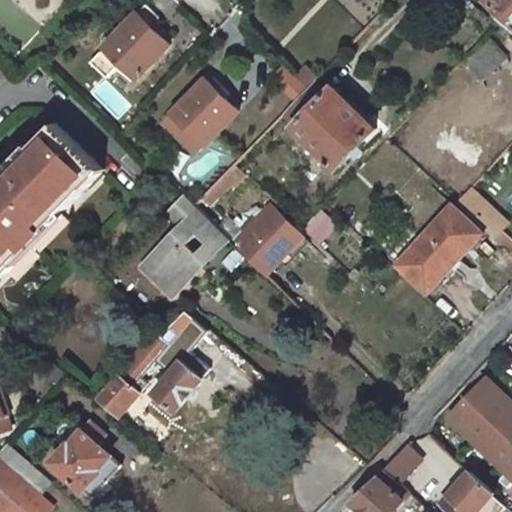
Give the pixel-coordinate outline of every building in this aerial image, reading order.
[(511,0),(482,0),(511,29),(511,0)] [(140,11),(108,43),(140,75),(172,42),(140,11)] [(463,63),(484,82),(508,57),(487,37),(463,63)] [(209,78),(176,111),(209,144),(242,110),(209,78)] [(294,126),(338,168),(377,128),(333,85),(327,92),(315,81),(286,111),(298,122),(294,126)] [(29,162),(0,194),(0,294),(108,169),(58,125),(36,150),(41,154),(32,164),(29,162)] [(213,205),(251,174),(241,162),(203,192),(213,205)] [(504,231),(511,221),(476,189),(467,199),(504,231)] [(183,228),(145,267),(174,296),(230,239),(187,195),(169,214),(183,228)] [(302,237),(269,205),(233,241),(262,271),(282,250),(286,255),(302,237)] [(325,239),(341,221),(323,205),(307,224),(325,239)] [(449,209),(398,264),(428,292),(479,236),(449,209)] [(511,255),(511,241),(500,230),(492,238),(511,255)] [(179,319),(193,331),(201,322),(188,310),(179,319)] [(148,343),(164,356),(180,335),(193,331),(179,319),(162,337),(157,332),(148,343)] [(136,387),(164,356),(148,343),(101,401),(123,419),(144,393),(136,387)] [(164,386),(157,395),(178,412),(206,378),(200,373),(206,366),(196,358),(190,366),(179,357),(159,382),(164,386)] [(511,399),(489,378),(452,416),(511,474),(511,399)] [(0,441),(17,436),(21,435),(20,433),(15,419),(4,384),(0,385),(0,441)] [(139,404),(128,418),(189,463),(199,449),(139,404)] [(70,445),(53,464),(95,499),(123,466),(98,445),(106,435),(92,422),(72,446),(70,445)] [(397,479),(416,459),(408,446),(385,469),(397,479)] [(0,511),(1,511),(51,511),(53,510),(37,497),(48,485),(6,449),(0,456),(0,511)] [(199,455),(189,466),(211,484),(221,473),(199,455)] [(364,511),(395,511),(412,494),(397,479),(385,469),(352,502),(364,511)] [(497,511),(504,505),(468,473),(437,506),(444,511),(497,511)]
